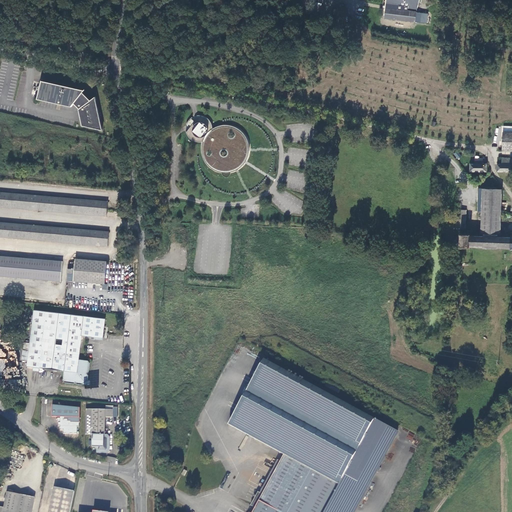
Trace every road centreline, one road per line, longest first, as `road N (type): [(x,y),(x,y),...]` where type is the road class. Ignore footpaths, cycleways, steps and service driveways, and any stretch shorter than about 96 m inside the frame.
road 1 (secondary): [(116,71),(142,238),(141,475)]
road 2 (unclassified): [(141,475),(67,458),(0,409)]
road 3 (track): [(511,417),(437,511)]
